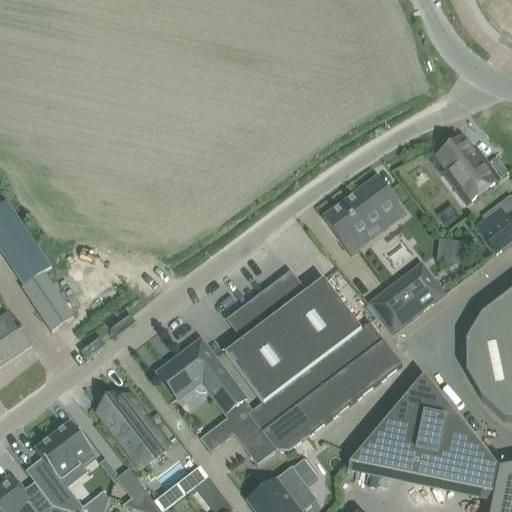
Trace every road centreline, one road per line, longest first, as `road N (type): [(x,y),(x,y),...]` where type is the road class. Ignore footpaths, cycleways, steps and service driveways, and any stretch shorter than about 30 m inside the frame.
road 1 (unclassified): [(0,432),(324,184),(469,99),(490,75)]
road 2 (unclassified): [(511,277),(424,343),(504,452),(511,451)]
